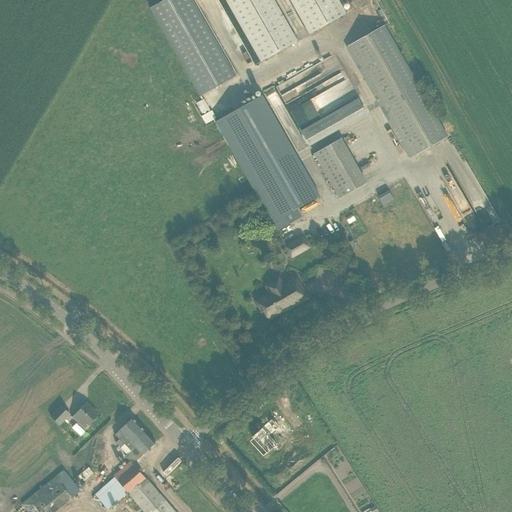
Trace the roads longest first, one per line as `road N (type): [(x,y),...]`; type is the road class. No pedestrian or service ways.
road 1 (unclassified): [(185,444),(322,335),(511,252)]
road 2 (tertiary): [(185,444),(53,307),(0,273)]
